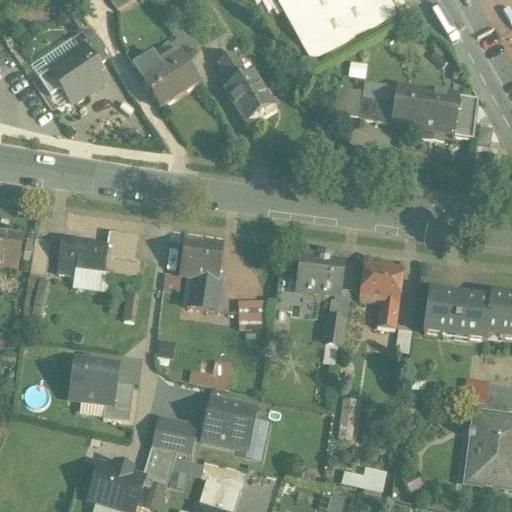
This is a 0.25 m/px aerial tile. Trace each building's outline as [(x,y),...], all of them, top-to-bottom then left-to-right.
[(108,0),(117,14),(139,0),(108,0)] [(273,0),(313,71),(401,23),(388,0),(273,0)] [(197,50),(182,25),(170,33),(185,56),(182,58),(182,59),(184,57),(185,59),(199,50),(198,49),(197,50)] [(89,33),(73,44),(80,55),(84,53),(97,71),(108,63),(89,33)] [(80,55),(50,75),(50,76),(40,83),(51,100),(62,92),(72,108),(106,85),(97,71),(84,53),(80,55)] [(247,80),(234,57),(217,68),(230,90),(224,94),(248,133),(277,115),(253,76),(247,80)] [(142,83),(141,84),(160,113),(200,88),(182,59),(182,58),(161,71),(142,83)] [(154,59),(135,71),(142,83),(161,71),(154,59)] [(458,101),(413,94),(411,109),(397,107),(394,129),(453,138),(452,142),(473,145),(478,104),(458,101)] [(397,107),(362,101),(359,124),(394,129),(397,107)] [(22,240),(0,236),(0,271),(18,274),(22,240)] [(139,240),(109,236),(106,251),(107,252),(106,260),(135,264),(139,240)] [(51,246),(35,244),(30,279),(46,282),(51,246)] [(106,251),(62,245),(57,278),(74,281),(75,276),(103,280),(106,260),(107,252),(106,251)] [(223,251),(184,246),(179,280),(191,281),(219,285),(219,284),(223,251)] [(319,262),(302,259),(297,295),(335,300),(339,300),(340,295),(343,267),(330,265),(331,258),(332,257),(330,257),(321,256),(320,255),(319,255),(319,256),(319,257),(319,262)] [(135,264),(106,260),(103,280),(102,282),(140,287),(143,269),(139,264),(135,264)] [(404,275),(364,269),(359,305),(380,308),(398,310),(399,310),(404,275)] [(219,285),(191,281),(186,311),(218,315),(223,284),(219,284),(219,285)] [(335,300),(333,322),(327,321),(323,349),(341,352),(345,324),(347,324),(351,296),(340,295),(339,300),(335,300)] [(485,346),(486,341),(490,307),(429,299),(424,338),(485,346)] [(511,304),(491,302),(490,307),(486,341),(511,344),(511,304)] [(241,333),(270,331),(268,303),(240,304),(241,333)] [(398,310),(380,308),(377,333),(395,335),(398,310)] [(181,318),(164,315),(163,325),(180,328),(181,318)] [(116,370),(75,364),(69,403),(105,408),(112,409),(114,389),(116,375),(116,370)] [(511,390),(487,387),(484,410),(511,413),(511,390)] [(112,409),(105,408),(103,424),(128,427),(133,392),(114,389),(112,409)] [(356,404),(344,403),(340,442),(351,444),(356,404)] [(255,415),(211,405),(202,445),(246,455),(255,415)] [(476,417),(511,421),(511,413),(484,410),(477,409),(476,417)] [(511,421),(476,417),(473,416),(470,440),(468,439),(468,443),(470,444),(464,490),(492,494),(511,496),(511,421)] [(194,432),(159,424),(153,453),(177,458),(188,461),(194,432)] [(143,483),(141,491),(149,493),(151,486),(166,491),(177,458),(153,453),(151,453),(142,483),(143,483)] [(114,474),(100,470),(89,505),(112,511),(133,511),(141,491),(143,483),(142,483),(129,479),(130,475),(115,470),(114,474)]
